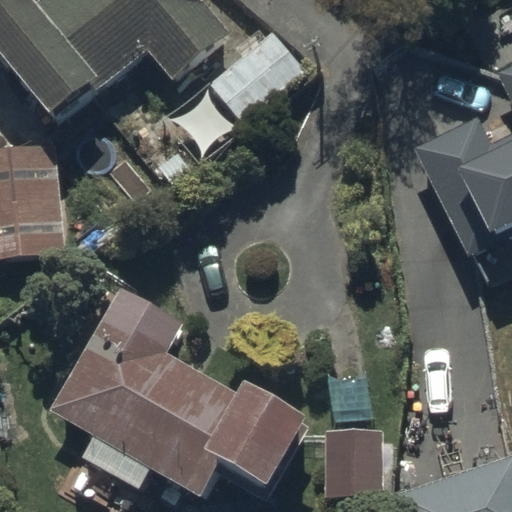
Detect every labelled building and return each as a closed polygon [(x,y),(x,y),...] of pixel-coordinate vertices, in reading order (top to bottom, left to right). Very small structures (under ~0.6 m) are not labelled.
[(233,37),(202,0),(45,0),(44,2),(42,0),(0,0),(0,43),(63,119),(111,78),(119,87),(154,57),(177,84),(233,37)] [(511,73),(507,76),(511,84),(511,138),(497,146),(483,122),(406,165),(424,197),(438,189),(479,261),(511,241),(511,73)] [(61,146),(0,149),(0,261),(67,258),(61,146)] [(248,395),(171,351),(191,324),(128,288),(57,413),(206,498),(230,455),(280,484),(320,415),(257,380),(248,395)] [(388,431),(330,430),(328,496),(386,498),(388,431)] [(511,511),(511,458),(400,494),(405,511),(511,511)]
